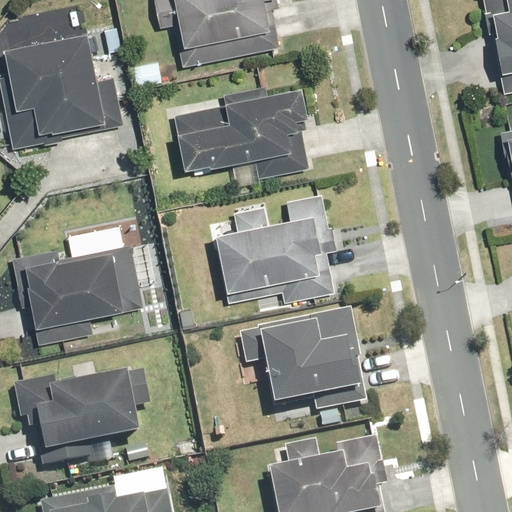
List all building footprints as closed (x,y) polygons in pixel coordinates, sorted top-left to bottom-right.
[(165,0),(179,69),(279,50),(269,0),(165,0)] [(511,0),(480,0),(499,94),(511,91),(511,0)] [(0,63),(5,93),(0,94),(0,104),(8,150),(123,129),(113,74),(90,78),(82,32),(56,37),(53,24),(6,33),(9,46),(0,47),(0,63)] [(160,62),(129,69),(133,89),(165,82),(160,62)] [(220,110),(170,119),(180,172),(233,162),(238,183),(304,169),(297,131),(307,129),(298,83),(217,99),(220,110)] [(511,170),(511,129),(499,133),(507,171),(511,170)] [(266,223),(263,204),(234,209),(237,229),(211,234),(223,306),(277,297),(279,307),(338,296),(320,194),(284,201),(287,220),(266,223)] [(31,348),(94,334),(90,317),(143,305),(129,241),(59,257),(57,249),(11,259),(31,348)] [(367,402),(348,310),(238,332),(246,368),(259,365),(271,423),(312,415),(315,428),(340,423),(337,408),(367,402)] [(33,415),(45,471),(93,460),(89,446),(136,435),(129,406),(151,401),(144,369),(54,388),(52,378),(11,387),(17,418),(33,415)] [(313,441),(278,448),(281,465),(263,468),(270,511),(384,511),(372,438),(334,445),(336,459),(316,462),(313,441)] [(116,487),(34,502),(35,511),(172,511),(169,493),(119,502),(116,487)]
